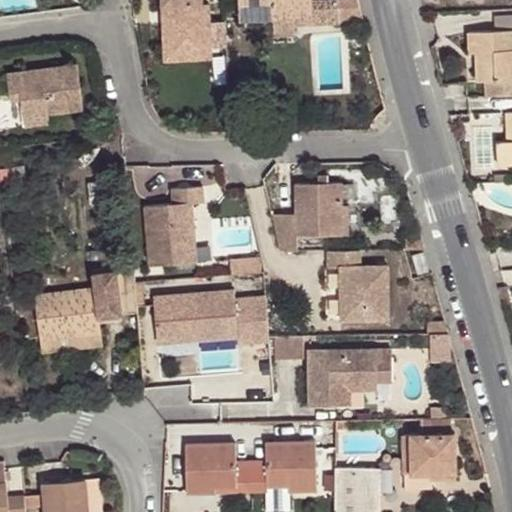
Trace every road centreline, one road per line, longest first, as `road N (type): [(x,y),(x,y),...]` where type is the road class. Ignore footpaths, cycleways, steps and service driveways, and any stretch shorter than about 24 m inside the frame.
road 1 (residential): [(0,33),(85,25),(107,33),(117,44),(132,117),(158,141),(191,150),(426,150)]
road 2 (secondary): [(426,150),(511,429)]
road 3 (unknown): [(82,434),(134,414),(299,439)]
road 4 (residential): [(0,436),(115,436),(139,473),(137,511)]
road 5 (secondary): [(384,0),(426,150)]
